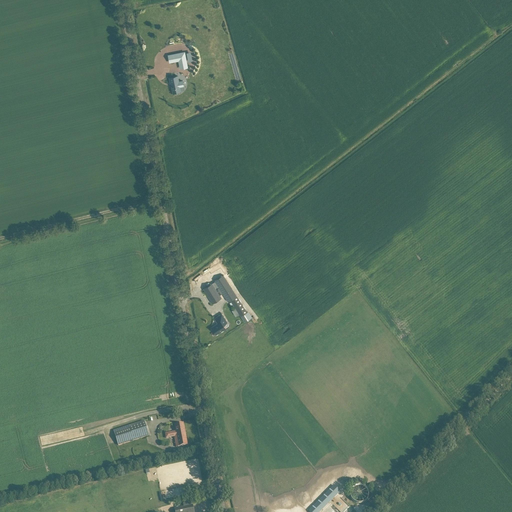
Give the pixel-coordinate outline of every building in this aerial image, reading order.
[(168,55),(169,62),(180,60),(182,68),(187,67),(184,52),(168,55)] [(177,75),(169,77),(170,83),(171,83),(173,92),(180,91),(180,87),(184,86),(183,80),(178,81),(177,75)] [(224,264),(229,272),(289,226),(283,219),(224,264)] [(229,274),(234,281),(298,232),(292,225),(229,274)] [(234,283),(239,291),(304,240),(299,233),(234,283)] [(240,292),(246,299),(311,249),(305,241),(240,292)] [(247,300),(252,307),(317,257),(312,250),(247,300)] [(253,308),(258,315),(323,265),(318,258),(253,308)] [(259,317),(265,324),(330,274),(325,267),(259,317)] [(214,281),(218,286),(215,288),(212,283),(203,289),(213,303),(221,298),(219,295),(222,293),(228,302),(230,300),(237,296),(223,275),(214,281)] [(266,325),(272,333),(337,282),(331,275),(266,325)] [(273,334),(278,341),(343,291),(338,283),(273,334)] [(237,296),(230,300),(240,316),(241,316),(247,312),(237,296)] [(247,312),(241,316),(244,322),(251,317),(247,312)] [(218,323),(212,326),(214,328),(212,329),(216,334),(226,328),(224,324),(227,322),(222,313),(215,318),(218,323)] [(149,436),(144,421),(113,431),(118,446),(149,436)] [(176,432),(165,433),(166,439),(174,437),(176,447),(188,445),(183,424),(175,425),(176,432)] [(351,493),(350,494),(351,496),(351,497),(352,499),(353,500),(354,501),(355,502),(357,503),(359,503),(360,503),(362,503),(363,502),(365,501),(366,500),(367,499),(368,497),(368,496),(368,494),(368,493),(368,491),(367,490),(366,488),(365,487),(363,486),(362,486),(360,485),(359,485),(357,486),(355,486),(354,487),(353,488),(352,490),(351,491),(351,493)] [(329,503),(337,494),(333,490),(324,499),(329,503)]
